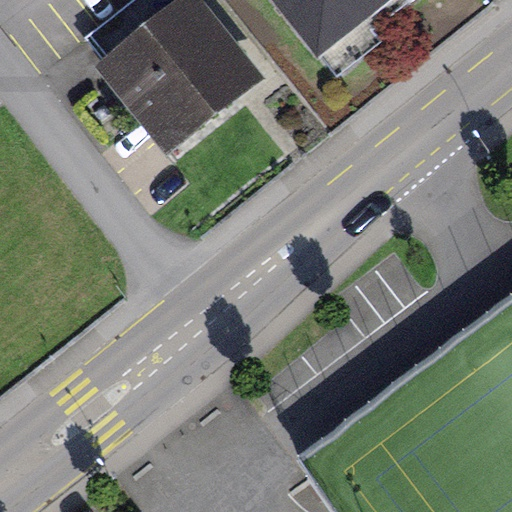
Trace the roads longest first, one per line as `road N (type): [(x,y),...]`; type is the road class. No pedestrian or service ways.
road 1 (primary): [(511,57),(183,320)]
road 2 (residential): [(183,320),(0,91)]
road 3 (primary): [(183,320),(0,467)]
